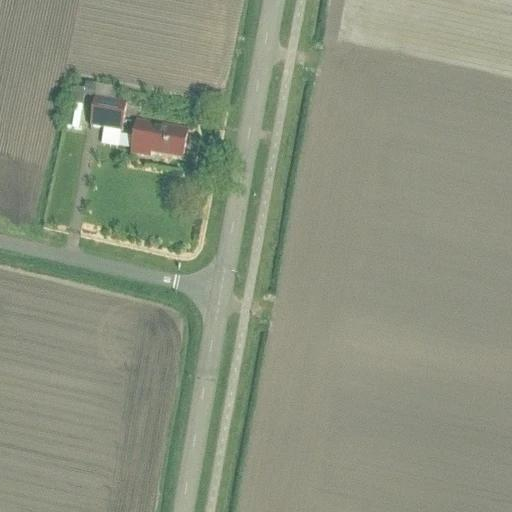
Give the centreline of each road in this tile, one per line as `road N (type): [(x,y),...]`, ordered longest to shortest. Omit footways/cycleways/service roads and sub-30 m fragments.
road 1 (tertiary): [(219,294),(276,0)]
road 2 (unclassified): [(219,294),(0,243)]
road 3 (tertiary): [(182,511),(219,294)]
